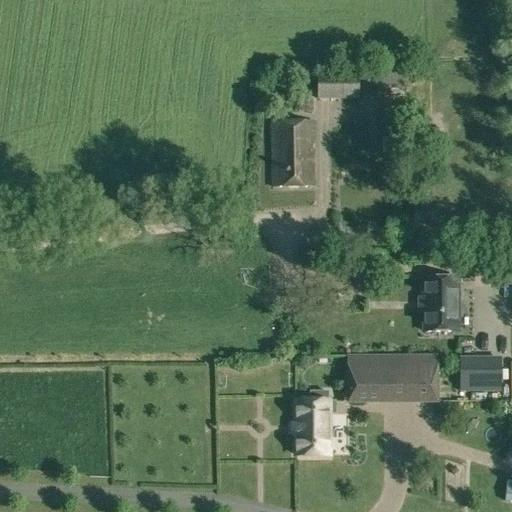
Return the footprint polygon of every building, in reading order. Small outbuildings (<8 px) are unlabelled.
[(368,89),(403,89),(403,72),(368,72),(368,89)] [(359,75),(318,75),(317,101),(359,101),(359,75)] [(272,123),(273,188),(314,187),(313,151),(310,151),(310,144),(313,144),(313,123),(272,123)] [(443,130),(425,129),(425,154),(443,155),(443,130)] [(396,153),(396,139),(381,139),(382,153),(396,153)] [(511,285),(511,270),(503,270),(503,285),(511,285)] [(457,333),(457,280),(424,280),(424,333),(457,333)] [(348,402),(365,402),(365,403),(436,402),(435,356),(348,357),(348,402)] [(500,358),(480,357),(480,391),(500,391),(500,358)] [(262,423),(286,424),(287,393),(263,392),(262,423)] [(294,423),(294,436),(295,436),(295,456),(328,456),(328,403),(328,393),(310,393),(310,403),(295,403),(295,423),(294,423)]
